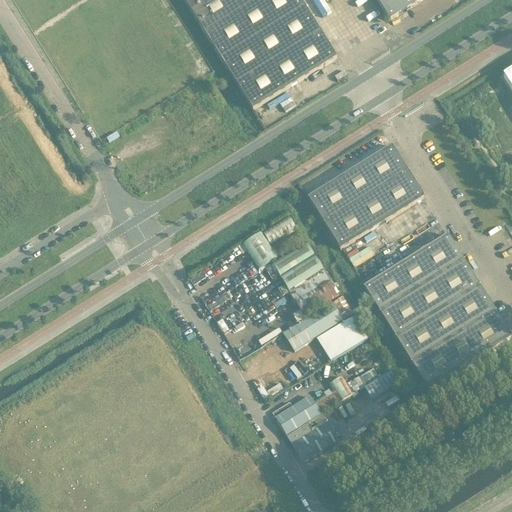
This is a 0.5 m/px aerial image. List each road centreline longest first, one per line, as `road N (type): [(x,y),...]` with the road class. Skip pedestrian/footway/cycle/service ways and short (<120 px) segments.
road 1 (unclassified): [(315,511),(148,246)]
road 2 (secondary): [(148,246),(383,98)]
road 3 (secondary): [(367,75),(133,221)]
road 4 (unclassified): [(511,297),(383,98)]
road 5 (unclassified): [(119,199),(0,9)]
road 6 (unclassified): [(354,511),(511,412)]
road 7 (secondary): [(0,338),(148,246)]
road 8 (secondary): [(133,221),(0,306)]
road 9 (secondary): [(383,98),(511,16)]
road 10 (secondary): [(488,0),(367,75)]
road 11 (unclassified): [(119,199),(0,273)]
